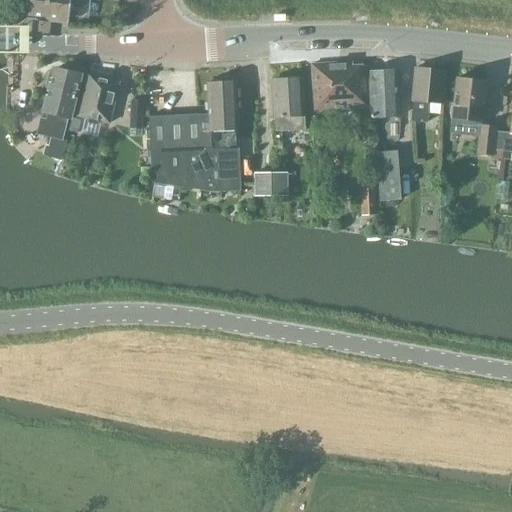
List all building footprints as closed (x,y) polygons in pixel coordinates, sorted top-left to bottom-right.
[(48,0),(24,0),(22,19),(46,22),(48,0)] [(48,0),(46,22),(68,24),(70,0),(48,0)] [(317,109),(369,106),(366,66),(355,67),(354,64),(315,66),(317,109)] [(446,71),(414,68),(411,101),(412,101),(411,121),(427,122),(429,103),(442,105),(446,71)] [(41,120),(38,133),(50,136),(62,139),(67,115),(69,116),(79,75),(55,70),(54,75),(50,74),(46,90),(50,91),(45,112),(49,113),(48,121),(41,120)] [(372,118),(401,117),(400,71),(370,72),(372,118)] [(88,74),(79,117),(81,118),(110,124),(120,81),(88,74)] [(304,116),(306,116),(305,78),(300,78),(298,75),(292,75),(289,78),(278,79),(273,84),(274,118),(276,118),(277,131),(304,130),(304,116)] [(456,80),(452,118),(465,119),(463,134),(479,135),(477,153),(491,155),(492,151),(494,132),(494,127),(480,125),(481,121),(484,83),(456,80)] [(209,114),(149,117),(152,183),(179,187),(211,192),(240,190),(237,127),(238,127),(236,83),(220,84),(220,83),(218,82),(214,82),(211,83),(211,84),(207,84),(209,114)] [(502,133),(500,152),(510,153),(511,153),(511,99),(508,134),(502,133)] [(131,100),(130,128),(141,129),(143,101),(131,100)] [(70,116),(67,131),(77,134),(81,118),(79,117),(70,116)] [(494,132),(492,151),(500,152),(502,133),(494,132)] [(45,143),(43,154),(60,158),(65,140),(62,139),(50,136),(49,144),(45,143)] [(400,200),(396,150),(376,152),(379,201),(400,200)] [(491,155),(491,160),(499,161),(500,152),(492,151),(491,155)] [(500,152),(499,161),(509,162),(510,153),(506,153),(500,152)] [(257,197),(288,196),(288,174),(257,174),(257,197)] [(375,181),(359,181),(361,216),(376,215),(375,181)] [(309,219),(310,204),(291,204),(292,219),(309,219)]
